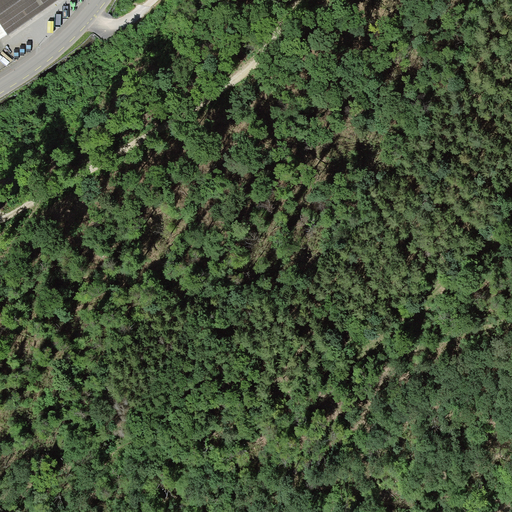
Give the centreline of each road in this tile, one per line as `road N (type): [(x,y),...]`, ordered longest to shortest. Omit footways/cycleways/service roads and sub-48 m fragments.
road 1 (track): [(307,0),(267,52),(228,84),(0,219)]
road 2 (track): [(370,358),(377,340),(511,212)]
road 3 (tertiary): [(0,88),(99,0)]
